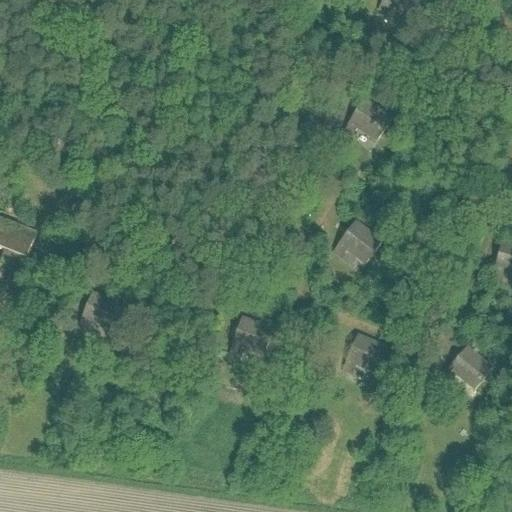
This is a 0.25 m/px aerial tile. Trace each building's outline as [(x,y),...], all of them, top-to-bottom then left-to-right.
[(413,18),(421,0),(384,0),(378,11),(387,16),(392,7),(413,18)] [(377,143),(392,120),(364,102),(344,134),(352,139),(357,131),(377,143)] [(23,274),(37,237),(0,222),(0,251),(5,254),(0,265),(23,274)] [(366,266),(382,244),(356,224),(333,254),(341,260),(347,252),(366,266)] [(511,274),(511,246),(502,243),(492,279),(502,282),(504,273),(511,274)] [(124,338),(134,313),(92,295),(78,330),(87,334),(91,325),(124,338)] [(264,357),(273,331),(242,321),(230,356),(239,359),(242,350),(264,357)] [(377,376),(388,351),(358,338),(343,372),(352,376),(356,367),(377,376)] [(475,392),(493,371),(467,350),(443,378),(451,385),(457,377),(475,392)]
